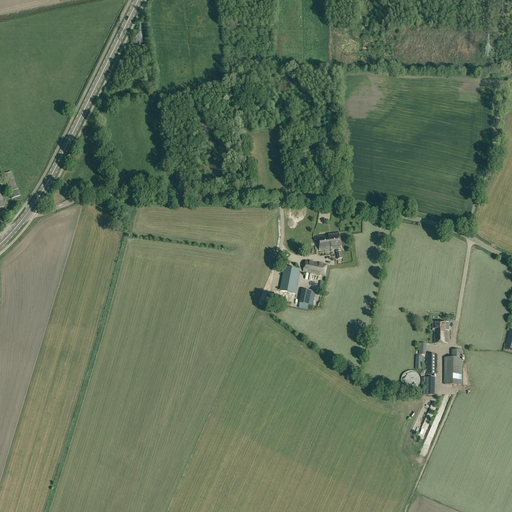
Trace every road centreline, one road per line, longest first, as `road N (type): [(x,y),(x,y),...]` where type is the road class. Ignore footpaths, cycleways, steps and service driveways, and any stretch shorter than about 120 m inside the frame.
road 1 (unclassified): [(511,258),(446,228),(330,202),(98,193),(46,213),(31,209)]
road 2 (secondary): [(31,209),(139,0)]
